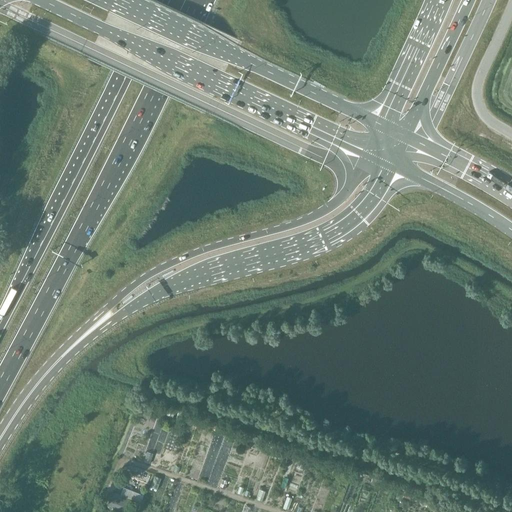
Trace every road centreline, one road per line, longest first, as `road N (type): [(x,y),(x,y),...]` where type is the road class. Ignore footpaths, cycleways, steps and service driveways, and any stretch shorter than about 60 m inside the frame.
road 1 (primary): [(0,385),(195,0)]
road 2 (primary): [(60,357),(158,291),(328,235),(359,213),(392,163)]
road 3 (primary): [(366,151),(336,202),(152,273),(60,357)]
road 4 (primary): [(162,0),(0,322)]
road 5 (primary): [(39,0),(366,151)]
road 6 (primary): [(379,123),(113,0)]
road 7 (track): [(278,511),(129,461),(119,465),(103,511)]
road 8 (unclassified): [(511,4),(477,97),(489,120),(511,134)]
road 9 (trunk): [(405,136),(468,0)]
road 10 (primary): [(392,163),(511,230)]
road 11 (primary): [(435,0),(379,123)]
road 12 (primary): [(511,192),(405,136)]
